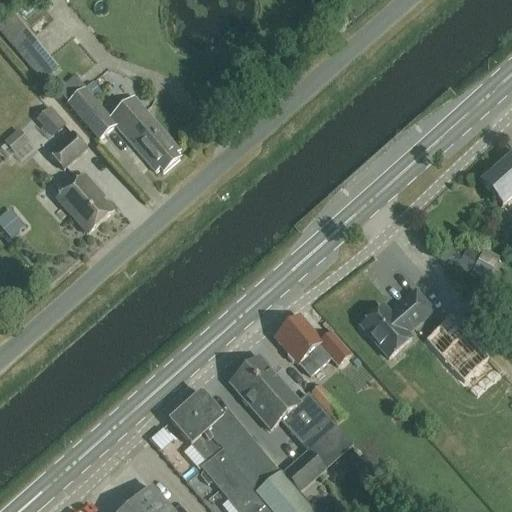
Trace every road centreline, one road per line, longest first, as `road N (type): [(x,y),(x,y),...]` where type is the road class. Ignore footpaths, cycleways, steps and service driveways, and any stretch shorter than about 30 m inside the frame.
road 1 (primary): [(18,511),(511,72)]
road 2 (unclassified): [(0,357),(404,0)]
